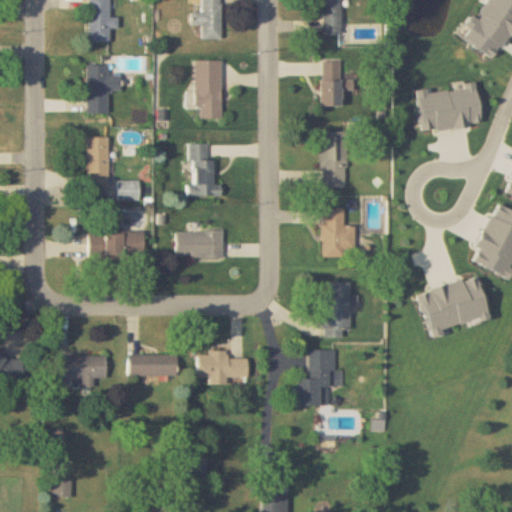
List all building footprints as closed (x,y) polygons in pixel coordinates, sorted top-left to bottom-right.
[(118,29),(118,17),(110,17),(109,0),(88,0),(89,42),(110,42),(110,29),(118,29)] [(221,40),(221,0),(202,0),(202,13),(191,13),(191,26),(202,26),(202,40),(221,40)] [(342,33),(341,0),(320,0),(320,33),(342,33)] [(222,60),(194,60),(194,106),(200,106),(200,119),(222,119),(222,60)] [(341,106),(341,61),(321,61),(321,106),(341,106)] [(87,114),(108,114),(108,90),(120,90),(120,76),(108,76),(108,66),(87,66),(87,114)] [(347,131),(320,131),(320,187),(347,187),(347,131)] [(109,137),(86,137),(86,185),(109,185),(109,137)] [(216,159),(207,159),(208,144),(189,144),(189,185),(187,185),(187,197),(221,197),(221,185),(216,185),(216,159)] [(344,208),(322,208),(322,257),(345,257),(345,251),(355,251),(355,226),(344,226),(344,208)] [(224,231),(175,231),(175,258),(224,258),(224,231)] [(88,232),(88,258),(144,258),(144,232),(88,232)] [(322,297),(322,336),(351,336),(351,283),(327,283),(327,297),(322,297)] [(297,406),(333,407),(333,351),(309,350),(309,379),(297,379),(297,406)] [(227,386),(227,378),(248,378),(248,359),(227,359),(227,353),(197,353),(197,378),(210,378),(210,386),(227,386)] [(176,355),(128,355),(128,377),(176,377),(176,355)] [(81,379),(81,388),(94,388),(94,379),(106,379),(106,357),(56,357),(56,379),(81,379)] [(194,473),(206,474),(206,460),(194,460),(194,473)] [(73,479),(53,479),(53,498),(73,498),(73,479)] [(280,511),(280,494),(264,494),(263,511),(280,511)]
